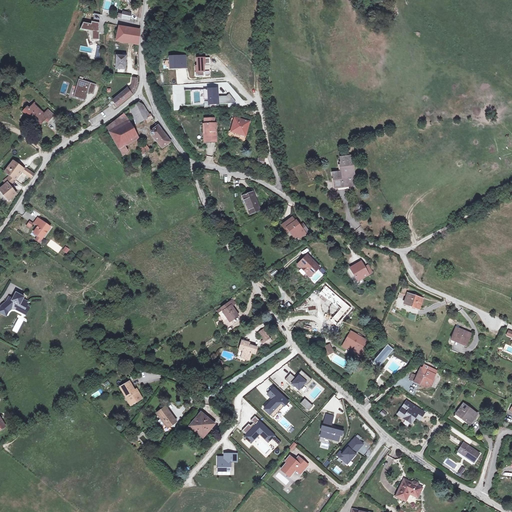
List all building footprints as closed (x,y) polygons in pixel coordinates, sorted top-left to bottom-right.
[(118,18),(130,20),(131,13),(123,12),(123,15),(119,14),(118,18)] [(84,23),(81,29),(93,31),(93,39),(99,39),(98,23),(91,22),(91,25),(84,23)] [(140,30),(119,26),(116,39),(139,43),(140,30)] [(126,57),(117,56),(116,69),(125,69),(126,57)] [(209,58),(196,59),(197,72),(205,72),(205,63),(210,63),(209,58)] [(137,79),(133,78),(132,85),(129,91),(114,103),(117,107),(132,95),(135,91),(137,86),(136,86),(137,79)] [(95,85),(79,80),(75,96),(85,99),(87,92),(92,94),(95,85)] [(112,101),(114,103),(129,91),(127,89),(112,101)] [(217,89),(185,91),(186,105),(208,104),(233,102),(235,100),(229,94),(226,97),(218,97),(217,89)] [(138,103),(130,109),(137,123),(146,119),(148,123),(154,120),(151,115),(150,114),(149,115),(148,112),(146,110),(143,106),(139,103),(138,103)] [(40,109),(34,104),(29,109),(27,107),(23,111),(31,119),(32,118),(40,125),(46,119),(42,116),(38,112),(40,109)] [(45,113),(51,118),(54,115),(48,110),(45,113)] [(45,113),(42,116),(46,119),(49,121),(51,118),(45,113)] [(107,127),(110,132),(128,122),(123,115),(107,127)] [(206,138),(215,137),(215,128),(216,128),(216,123),(215,124),(214,118),(205,119),(205,124),(206,138)] [(235,118),(231,132),(245,135),(249,122),(240,120),(238,119),(235,118)] [(110,132),(114,141),(132,130),(128,122),(110,132)] [(217,142),(216,128),(215,128),(215,137),(206,138),(205,124),(204,124),(205,138),(205,142),(217,142)] [(151,134),(152,135),(157,142),(166,136),(161,129),(158,126),(153,129),(153,130),(152,131),(151,132),(151,133),(151,134)] [(136,138),(132,130),(114,141),(123,156),(128,152),(122,146),(136,138)] [(166,136),(157,142),(158,143),(162,148),(171,142),(166,136)] [(146,144),(139,149),(143,155),(150,150),(146,144)] [(354,175),(351,156),(341,158),(342,162),(339,162),(341,172),(333,173),(335,188),(352,185),(351,179),(350,179),(350,176),(354,175)] [(22,167),(13,161),(4,172),(10,176),(14,179),(22,167)] [(34,174),(27,169),(24,173),(32,178),(34,174)] [(10,176),(5,180),(7,182),(10,186),(14,183),(16,181),(14,179),(10,176)] [(10,186),(7,182),(0,188),(0,190),(8,201),(17,194),(10,186)] [(261,213),(260,210),(253,192),(243,196),(250,214),(255,212),(257,215),(261,213)] [(50,227),(38,218),(34,223),(38,226),(33,233),(38,236),(42,239),(50,227)] [(292,218),(282,225),(285,230),(287,228),(289,230),(291,232),(295,238),(298,236),(299,238),(305,233),(296,221),(295,222),(292,218)] [(307,272),(311,275),(320,267),(307,254),(299,263),(303,267),(301,268),(306,273),(307,272)] [(364,268),(361,262),(350,268),(358,281),(372,272),(368,266),(364,268)] [(1,306),(0,307),(0,313),(6,316),(8,311),(11,309),(15,309),(25,315),(29,308),(26,306),(27,304),(26,303),(27,302),(23,299),(23,298),(15,293),(12,298),(9,296),(6,301),(1,306)] [(422,299),(407,294),(404,304),(418,309),(422,299)] [(230,322),(238,316),(232,306),(233,305),(230,301),(217,311),(224,321),(227,318),(230,322)] [(299,331),(300,330),(305,325),(300,320),(294,326),(299,331)] [(471,334),(456,327),(451,338),(467,345),(471,334)] [(265,345),(271,341),(264,330),(259,333),(264,340),(262,341),(265,345)] [(369,342),(351,332),(344,343),(362,354),(369,342)] [(246,342),(242,341),(239,349),(243,350),(242,355),(246,356),(245,359),(249,360),(251,353),(255,354),(257,348),(246,344),(246,342)] [(387,344),(372,362),(379,367),(394,349),(387,344)] [(330,345),(322,349),(325,356),(333,351),(330,345)] [(410,358),(396,350),(392,356),(407,364),(410,358)] [(421,368),(417,376),(414,382),(419,384),(426,387),(431,386),(434,380),(433,379),(435,375),(433,374),(431,373),(432,369),(424,365),(422,368),(421,368)] [(386,370),(380,378),(387,384),(394,375),(386,370)] [(311,379),(301,371),(296,377),(290,373),(285,379),(298,390),(306,381),(308,383),(311,379)] [(129,382),(120,387),(126,396),(127,395),(133,404),(142,399),(136,390),(134,391),(129,382)] [(289,402),(274,388),(267,395),(272,399),(263,410),(270,416),(280,405),(282,405),(284,407),(289,402)] [(312,406),(305,399),(301,403),(309,410),(312,406)] [(470,424),(477,414),(463,404),(456,413),(470,424)] [(411,423),(419,412),(414,410),(416,407),(413,405),(411,407),(403,418),(411,423)] [(175,421),(165,407),(157,413),(161,419),(158,421),(166,433),(171,429),(169,426),(175,421)] [(196,418),(189,426),(203,437),(214,424),(207,418),(206,419),(201,415),(198,419),(196,418)] [(268,443),(275,436),(255,417),(252,420),(254,423),(250,427),(249,426),(244,431),(247,434),(245,437),(251,443),(259,434),(268,443)] [(325,418),(322,431),(325,431),(323,437),(334,440),(334,439),(338,440),(340,435),(341,435),(342,429),(337,428),(336,429),(331,427),(333,420),(325,418)] [(362,427),(373,437),(375,434),(365,424),(362,427)] [(364,444),(355,437),(347,447),(348,448),(343,454),(340,451),(337,455),(347,464),(364,444)] [(480,454),(463,443),(458,450),(463,454),(463,455),(474,462),(480,454)] [(237,462),(237,454),(224,454),(224,457),(217,457),(218,472),(231,472),(230,462),(237,462)] [(300,474),(308,465),(300,459),(297,463),(295,461),(290,457),(286,461),(288,463),(287,464),(287,463),(281,470),(290,477),(293,472),(291,471),(293,468),(296,470),(300,474)] [(340,474),(342,470),(336,466),(333,470),(340,474)] [(411,483),(404,479),(396,496),(406,501),(409,493),(418,497),(422,488),(418,486),(418,485),(417,482),(414,481),(412,482),(411,483)]
